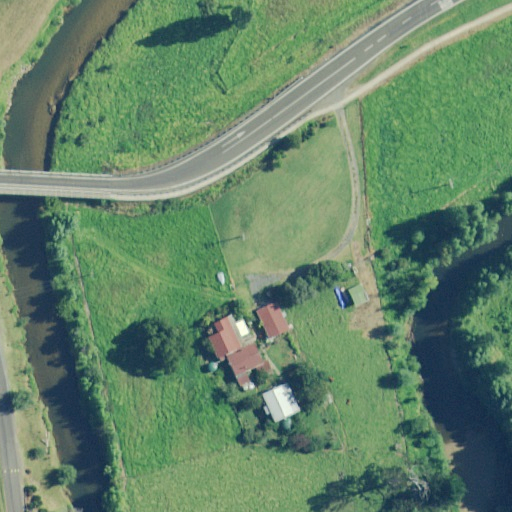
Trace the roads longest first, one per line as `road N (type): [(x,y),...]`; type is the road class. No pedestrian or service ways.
road 1 (primary): [(444,0),(229,150)]
road 2 (primary): [(0,179),(131,185),(186,172),(229,150)]
